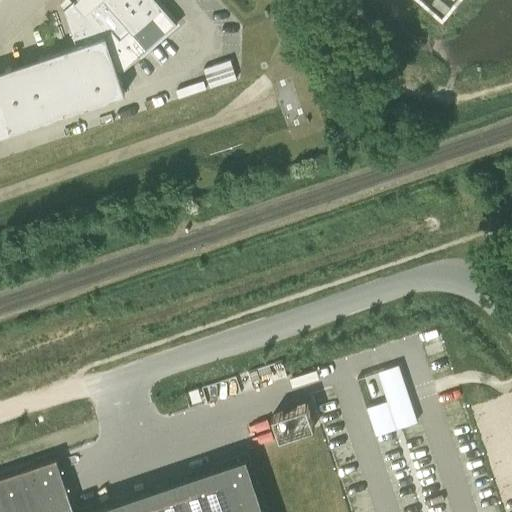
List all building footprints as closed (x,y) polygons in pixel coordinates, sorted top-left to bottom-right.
[(177,23),(156,0),(74,0),(64,9),(76,45),(0,70),(0,134),(124,93),(118,74),(177,23)] [(231,58),(203,67),(210,87),(237,77),(231,58)] [(359,376),(377,433),(421,420),(404,362),(359,376)] [(311,404),(276,416),(284,438),(319,426),(311,404)] [(0,511),(269,511),(249,450),(77,507),(59,451),(0,470),(0,511)]
